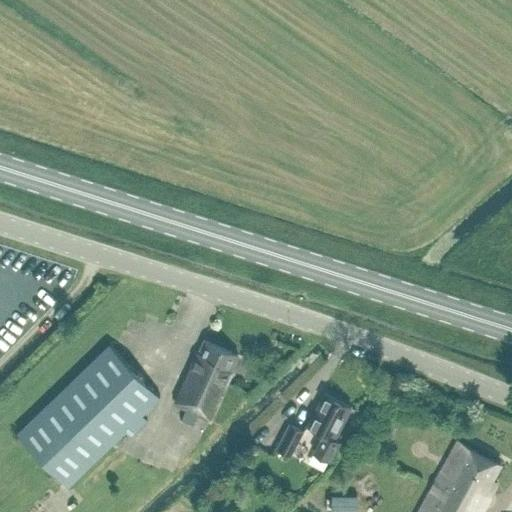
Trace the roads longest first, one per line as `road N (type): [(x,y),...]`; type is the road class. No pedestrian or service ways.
road 1 (unclassified): [(511,396),(313,321),(0,223)]
road 2 (primary): [(511,329),(0,166)]
